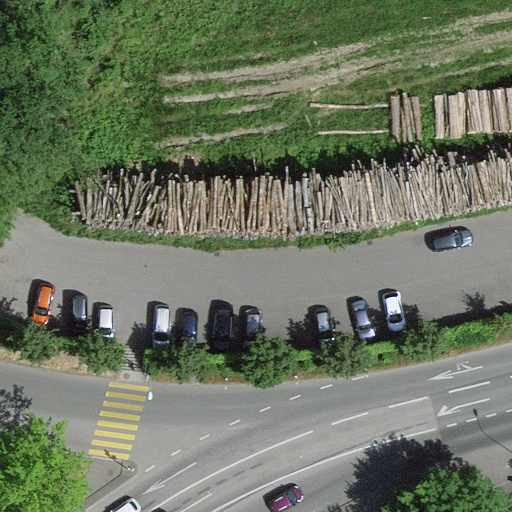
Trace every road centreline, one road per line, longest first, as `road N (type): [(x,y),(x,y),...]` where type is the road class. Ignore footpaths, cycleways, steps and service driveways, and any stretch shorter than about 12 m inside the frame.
road 1 (secondary): [(424,423),(197,433),(0,399)]
road 2 (secondary): [(230,511),(329,457),(424,423)]
